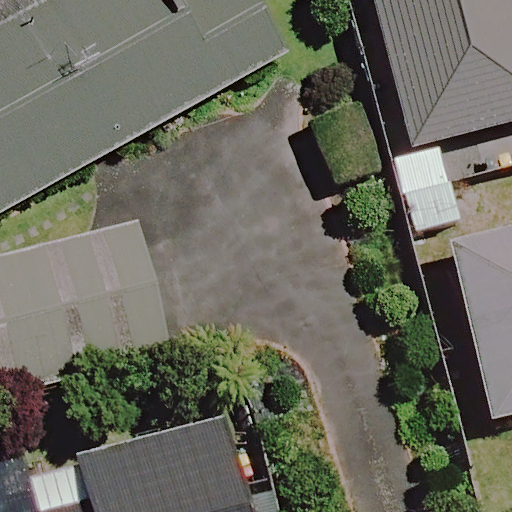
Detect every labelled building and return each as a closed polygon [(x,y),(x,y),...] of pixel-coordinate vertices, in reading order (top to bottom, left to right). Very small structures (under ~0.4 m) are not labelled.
[(48,0),(0,27),(0,217),(212,98),(280,60),(246,0),(185,0),(172,8),(168,0),(48,0)] [(0,0),(0,27),(48,0),(0,0)] [(511,0),(362,0),(404,158),(511,130),(511,0)] [(148,292),(132,230),(0,263),(0,402),(166,360),(148,292)] [(511,234),(442,251),(485,430),(511,423),(511,234)] [(79,510),(71,511),(238,511),(217,429),(68,467),(79,510)]
